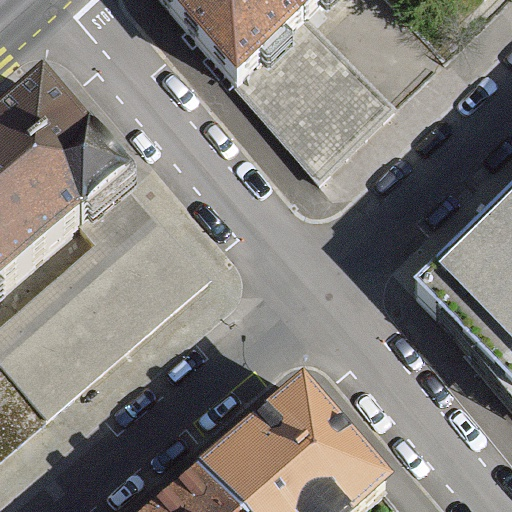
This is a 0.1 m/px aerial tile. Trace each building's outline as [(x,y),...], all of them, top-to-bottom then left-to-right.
[(342,0),(147,0),(147,1),(240,98),(310,31),(342,0)] [(310,31),(240,98),(320,187),(395,116),(310,31)] [(0,313),(134,199),(46,97),(0,137),(0,313)] [(0,313),(0,374),(45,427),(209,287),(134,199),(0,313)] [(511,222),(434,298),(511,377),(511,222)] [(0,465),(45,427),(0,374),(0,465)] [(389,511),(391,511),(303,407),(197,497),(209,511),(389,511)] [(209,511),(197,497),(179,511),(209,511)]
